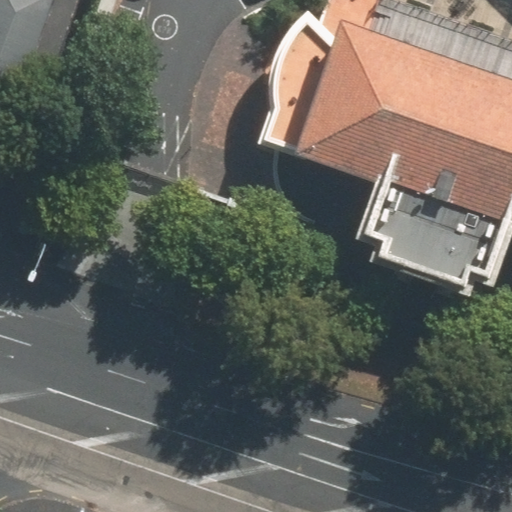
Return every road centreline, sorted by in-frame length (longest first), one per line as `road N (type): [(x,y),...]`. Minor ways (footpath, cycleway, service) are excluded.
road 1 (secondary): [(0,390),(511,496)]
road 2 (secondary): [(251,511),(0,400)]
